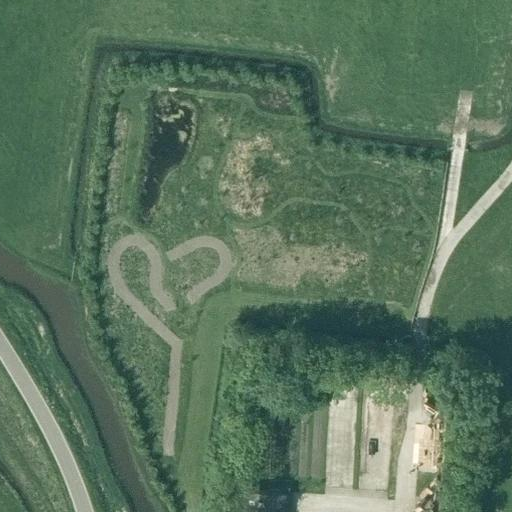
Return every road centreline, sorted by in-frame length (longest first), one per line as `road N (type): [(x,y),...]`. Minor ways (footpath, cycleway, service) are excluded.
road 1 (track): [(405,511),(426,297),(443,258),(511,165)]
road 2 (tertiary): [(83,511),(0,345)]
road 3 (track): [(443,258),(463,115)]
